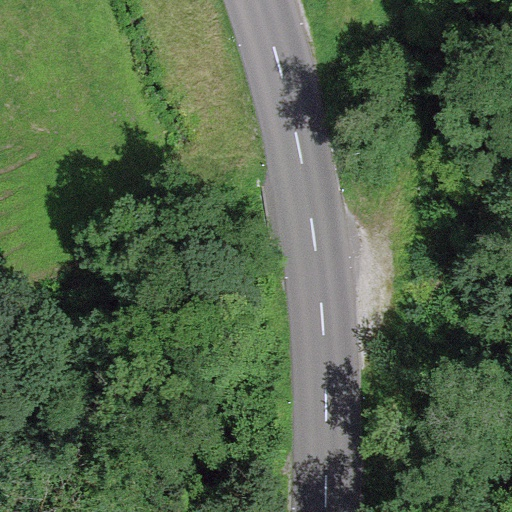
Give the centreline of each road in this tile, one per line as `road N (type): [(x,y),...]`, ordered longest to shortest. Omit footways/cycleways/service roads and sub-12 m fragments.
road 1 (tertiary): [(257,0),(308,195),(325,331),(325,511)]
road 2 (track): [(325,331),(394,157),(511,25)]
